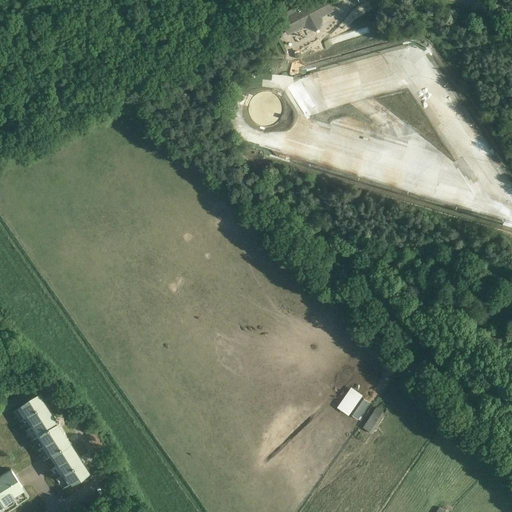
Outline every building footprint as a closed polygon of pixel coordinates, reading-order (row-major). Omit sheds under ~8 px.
[(309,0),(288,12),(282,15),(285,19),(282,21),(288,33),(306,24),(308,28),(314,30),(318,29),(319,22),(317,18),(330,11),(324,0),(309,0)] [(241,93),(237,103),(243,106),(247,96),(241,93)] [(38,395),(13,412),(16,416),(17,418),(22,425),(23,427),(28,435),(29,437),(34,445),(35,446),(40,454),(42,456),(43,458),(50,470),(53,473),(54,475),(59,483),(60,485),(63,489),(88,473),(89,472),(86,466),(83,462),(84,462),(83,461),(80,457),(74,447),(71,443),(71,442),(68,438),(61,428),(59,424),(59,423),(58,423),(56,419),(49,409),(46,405),(47,404),(46,404),(43,400),(40,395),(38,396),(38,395)] [(370,402),(361,396),(349,413),(358,420),(370,402)] [(385,413),(376,407),(363,428),(372,434),(385,413)] [(0,511),(3,511),(29,496),(23,487),(15,475),(15,474),(11,469),(5,473),(4,473),(0,476),(0,511)]
